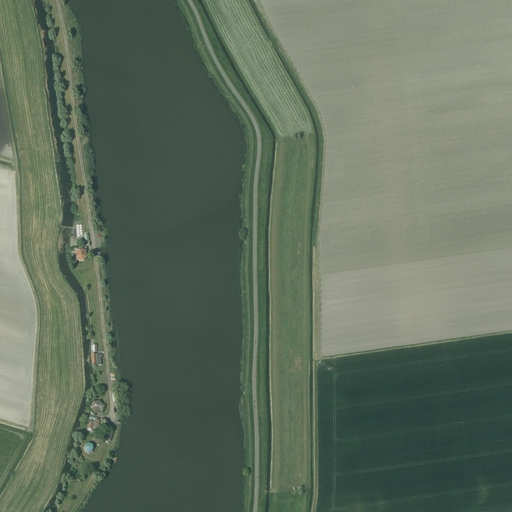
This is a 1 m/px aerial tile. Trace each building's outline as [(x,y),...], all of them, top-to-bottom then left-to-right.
[(86,252),(87,252),(87,249),(80,249),(80,252),(76,252),(76,259),(79,261),(83,261),(86,258),(86,252)] [(102,413),(104,407),(100,401),(93,403),(90,409),(95,415),(102,413)] [(89,421),(88,425),(87,428),(87,430),(92,432),(92,429),(98,430),(100,423),(89,421)] [(111,441),(113,433),(105,430),(102,438),(111,441)] [(93,453),(94,449),(93,445),(89,443),(85,445),(83,448),(85,453),(88,454),(93,453)]
